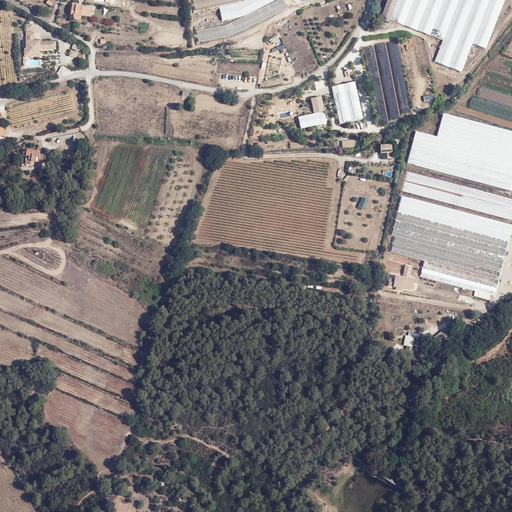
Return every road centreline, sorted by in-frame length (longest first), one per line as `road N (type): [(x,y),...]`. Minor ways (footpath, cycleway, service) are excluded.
road 1 (unclassified): [(368,0),(342,50),(277,90),(94,73)]
road 2 (residential): [(94,73),(91,43),(11,0)]
